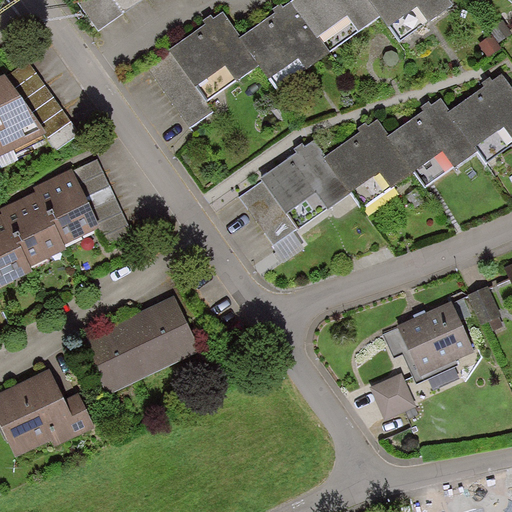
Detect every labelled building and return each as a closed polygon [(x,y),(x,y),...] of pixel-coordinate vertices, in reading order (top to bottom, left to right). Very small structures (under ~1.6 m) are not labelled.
[(84,0),(81,2),(97,27),(134,0),(84,0)] [(301,0),(296,4),(317,34),(349,12),(361,30),(381,15),(370,0),(301,0)] [(448,0),(370,0),(381,15),(399,41),(417,28),(405,11),(420,1),(433,19),(453,5),(448,0)] [(296,4),(242,41),(260,66),(266,75),(299,52),(311,68),(331,54),(317,34),(296,4)] [(224,15),(172,52),(194,83),(227,59),(241,79),(260,66),(242,41),(224,15)] [(194,83),(172,52),(149,68),(191,126),(213,110),(194,83)] [(29,61),(4,78),(8,85),(43,134),(57,152),(80,135),(29,61)] [(511,89),(503,77),(451,114),(478,152),(487,164),(503,152),(489,132),(506,120),(511,128),(511,89)] [(0,168),(19,159),(14,146),(43,134),(8,85),(0,88),(0,168)] [(442,101),(390,137),(412,169),(446,145),(460,165),(478,152),(451,114),(442,101)] [(380,122),(326,158),(352,194),(363,210),(372,212),(384,203),(382,197),(416,174),(412,169),(390,137),(380,122)] [(315,143),(263,180),(285,210),(319,186),(334,207),(352,194),(326,158),(315,143)] [(99,159),(72,172),(98,226),(111,252),(138,239),(99,159)] [(72,172),(34,190),(38,197),(60,244),(98,226),(72,172)] [(263,180),(239,197),(274,245),(298,228),(285,210),(263,180)] [(38,197),(3,214),(5,219),(27,265),(62,249),(60,244),(38,197)] [(5,219),(0,220),(0,285),(30,270),(27,265),(5,219)] [(488,288),(471,295),(484,324),(500,317),(488,288)] [(473,316),(465,299),(385,335),(396,359),(410,352),(421,375),(474,351),(460,321),(473,316)] [(145,316),(87,344),(109,390),(126,380),(128,383),(176,360),(177,351),(194,343),(186,325),(174,330),(173,327),(156,335),(145,316)] [(51,377),(0,400),(0,410),(18,449),(69,425),(73,434),(93,425),(80,396),(63,404),(51,377)] [(401,379),(376,389),(387,416),(413,405),(401,379)]
